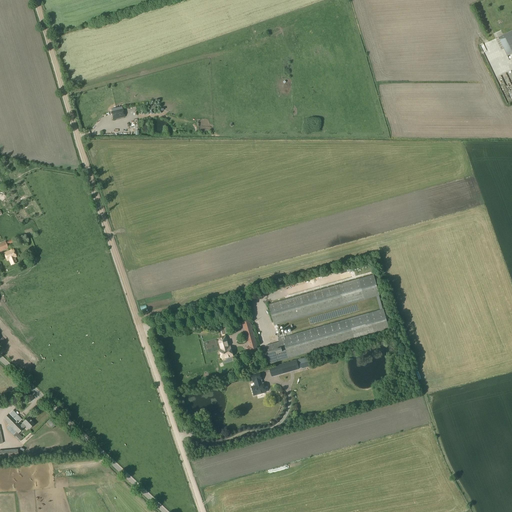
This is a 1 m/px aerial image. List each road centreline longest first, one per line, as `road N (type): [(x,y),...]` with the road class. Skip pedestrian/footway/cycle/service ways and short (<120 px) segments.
road 1 (track): [(36,0),(203,511)]
road 2 (unclassified): [(163,511),(0,356)]
